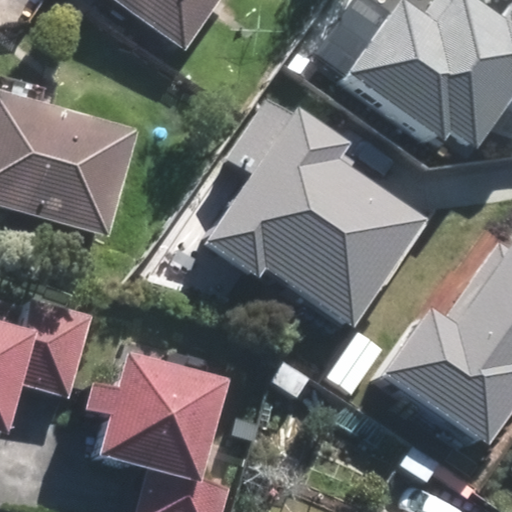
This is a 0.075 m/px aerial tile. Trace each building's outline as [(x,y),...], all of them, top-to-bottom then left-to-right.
[(95,0),(176,55),(213,0),(95,0)] [(404,0),(399,0),(348,73),(444,140),(452,128),(477,145),(511,95),(511,7),(504,20),(475,0),(455,0),(439,24),(404,0)] [(347,145),(274,94),(230,156),(255,173),(209,239),(259,274),(264,265),(353,327),(427,221),(337,159),(347,145)] [(0,217),(99,243),(128,134),(0,100),(0,217)] [(389,376),(486,443),(511,405),(511,239),(509,238),(449,323),(434,313),(389,376)] [(9,336),(0,333),(0,419),(8,388),(62,402),(83,319),(18,303),(9,336)] [(187,481),(210,388),(109,361),(100,397),(74,390),(67,418),(92,425),(82,466),(135,479),(126,511),(214,511),(220,489),(187,481)]
